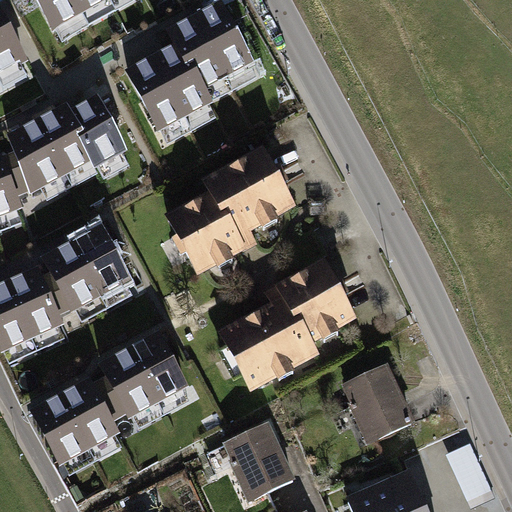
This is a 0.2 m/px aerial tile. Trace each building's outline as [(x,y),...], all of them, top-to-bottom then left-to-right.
[(30,0),(53,42),(134,0),(30,0)] [(169,51),(123,75),(159,143),(217,113),(209,99),(263,72),(223,1),(159,34),(169,51)] [(0,12),(0,95),(34,77),(0,12)] [(69,107),(7,139),(14,154),(30,194),(32,199),(92,165),(96,171),(131,155),(100,98),(71,112),(69,107)] [(211,195),(166,218),(199,280),(260,246),(254,235),(300,210),(265,150),(204,183),(211,195)] [(1,153),(0,153),(0,220),(24,212),(19,197),(30,194),(14,154),(3,158),(1,153)] [(103,228),(42,261),(50,276),(70,313),(78,328),(139,295),(103,228)] [(273,307),(220,334),(252,396),(323,358),(317,346),(360,324),(327,263),(266,294),(273,307)] [(40,270),(0,287),(0,350),(8,369),(71,341),(60,316),(70,313),(50,276),(44,278),(40,270)] [(160,335),(99,367),(106,380),(126,417),(130,424),(191,391),(160,335)] [(390,367),(344,389),(369,448),(416,426),(390,367)] [(90,381),(29,414),(60,471),(121,437),(113,423),(126,417),(106,380),(93,385),(90,381)] [(270,426),(225,448),(250,505),(296,486),(270,426)] [(427,511),(413,476),(351,503),(354,511),(427,511)]
